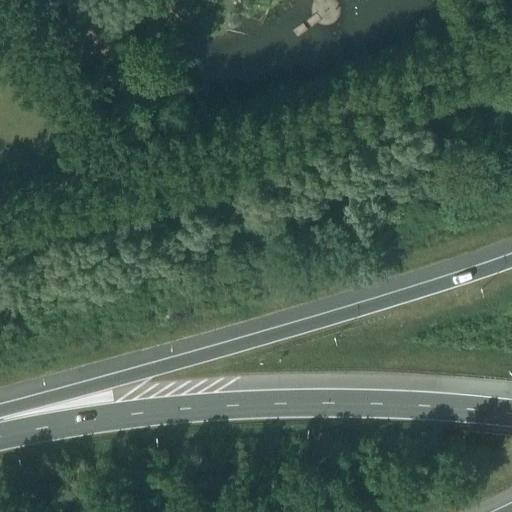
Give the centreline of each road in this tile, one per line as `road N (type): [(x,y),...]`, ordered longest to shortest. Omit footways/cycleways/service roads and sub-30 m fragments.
road 1 (motorway): [(511,260),(0,409)]
road 2 (motorway): [(511,414),(228,406),(0,437)]
